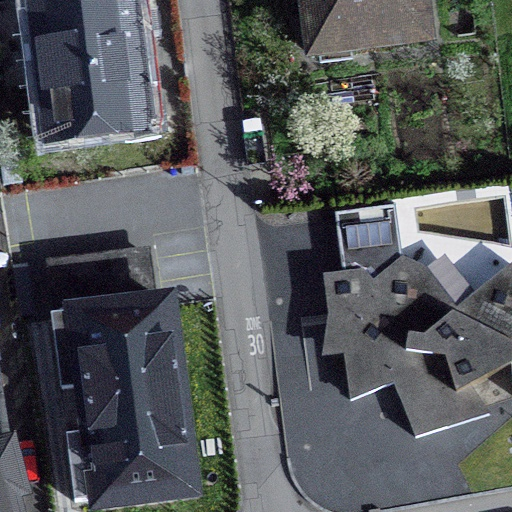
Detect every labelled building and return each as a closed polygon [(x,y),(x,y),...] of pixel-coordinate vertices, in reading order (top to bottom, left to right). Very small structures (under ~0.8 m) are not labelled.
[(118,0),(98,0),(33,8),(50,141),(133,131),(134,137),(161,134),(159,119),(146,120),(132,8),(120,10),(118,0)] [(301,0),(308,58),(424,43),(418,0),(301,0)] [(321,279),(327,328),(334,329),(332,341),(330,355),(341,353),(347,403),(391,386),(413,441),(486,417),(467,390),(508,368),(511,400),(511,399),(511,279),(509,268),(458,309),(427,272),(405,259),(392,209),(332,217),(339,277),(321,279)] [(96,506),(187,495),(163,310),(73,321),(83,401),(96,506)] [(6,456),(0,458),(0,511),(9,511),(6,498),(17,495),(6,456)]
